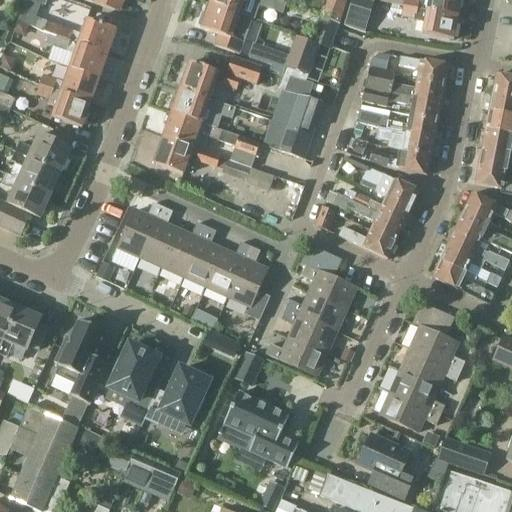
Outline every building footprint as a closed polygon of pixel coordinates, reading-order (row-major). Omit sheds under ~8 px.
[(28,0),(25,0),(18,21),(44,35),(48,24),(36,19),(41,5),(28,0)] [(94,0),(94,3),(123,13),(128,0),(94,0)] [(212,0),(210,5),(240,16),(251,20),(255,21),(260,8),(283,16),(286,6),(270,0),(212,0)] [(368,0),(352,0),(345,27),(366,33),(375,1),(368,0)] [(381,3),(404,8),(459,19),(462,0),(422,0),(423,2),(419,1),(415,0),(369,0),(375,1),(381,2),(381,3)] [(240,16),(210,5),(208,14),(203,14),(199,26),(202,30),(202,31),(220,37),(216,48),(238,56),(251,20),(240,16)] [(459,19),(404,8),(402,18),(414,21),(414,22),(425,25),(423,36),(454,42),(459,19)] [(320,18),(310,44),(320,47),(330,51),(339,25),(320,18)] [(45,35),(58,40),(108,57),(117,32),(87,21),(83,34),(49,23),(45,35)] [(18,23),(14,33),(20,35),(26,33),(28,27),(18,23)] [(309,77),(320,47),(310,44),(297,39),(286,69),(309,77)] [(75,57),(70,71),(99,82),(101,77),(104,76),(106,69),(104,67),(108,57),(58,40),(54,50),(75,57)] [(270,72),(283,76),(289,58),(277,54),(270,72)] [(372,63),(370,71),(386,75),(390,57),(379,55),(372,63)] [(4,58),(0,69),(11,73),(13,66),(10,60),(4,58)] [(418,81),(446,86),(449,67),(401,59),(399,68),(419,72),(418,81)] [(182,87),(180,91),(210,102),(216,85),(237,92),(241,82),(257,88),(263,71),(233,60),(227,77),(190,64),(185,77),(181,77),(178,85),(182,87)] [(45,78),(41,89),(91,106),(99,82),(70,71),(65,85),(45,78)] [(370,71),(366,89),(442,104),(446,86),(418,81),(416,90),(393,86),(395,76),(386,75),(370,71)] [(511,79),(496,77),(493,96),(511,99),(511,79)] [(285,93),(309,99),(314,86),(290,81),(285,93)] [(91,106),(41,89),(37,98),(50,102),(49,106),(57,108),(53,120),(82,130),(91,106)] [(413,107),(411,117),(439,122),(442,104),(366,89),(362,104),(387,109),(388,103),(413,107)] [(236,111),(210,102),(180,91),(172,115),(201,126),(217,131),(221,118),(232,121),(236,111)] [(0,94),(0,106),(12,113),(17,103),(0,94)] [(511,99),(493,96),(489,113),(511,117),(511,99)] [(297,97),(287,128),(313,137),(324,104),(297,97)] [(0,106),(0,120),(7,123),(12,113),(0,106)] [(486,132),(511,136),(511,117),(489,113),(486,132)] [(357,124),(357,125),(435,141),(439,122),(411,117),(409,127),(389,123),(390,119),(366,114),(365,117),(360,116),(358,125),(357,124)] [(223,133),(217,131),(201,126),(172,115),(163,140),(193,150),(198,136),(235,149),(234,151),(255,159),(260,146),(223,133)] [(406,143),(404,153),(432,159),(435,141),(357,125),(354,137),(382,144),(384,138),(406,143)] [(304,162),(313,137),(287,128),(278,153),(304,162)] [(511,136),(486,132),(482,151),(511,156),(511,136)] [(16,153),(61,174),(72,151),(40,136),(33,150),(20,144),(16,153)] [(193,150),(163,140),(154,167),(183,177),(191,156),(198,159),(197,163),(223,173),(222,175),(245,183),(250,170),(193,150)] [(347,156),(362,160),(368,145),(352,142),(347,156)] [(432,159),(404,153),(402,163),(390,161),(391,157),(374,151),(370,163),(388,169),(400,172),(428,177),(432,159)] [(511,156),(482,151),(479,168),(507,174),(509,165),(511,165),(511,156)] [(19,182),(51,197),(61,174),(16,153),(12,163),(25,168),(19,181),(19,182)] [(507,174),(479,168),(475,187),(502,192),(501,196),(511,197),(511,184),(505,183),(507,174)] [(376,193),(386,198),(412,210),(420,193),(394,181),(394,182),(383,177),(368,170),(366,174),(363,181),(379,188),(376,193)] [(10,207),(20,211),(31,216),(40,220),(51,197),(19,182),(19,181),(6,176),(2,185),(14,191),(7,206),(10,207)] [(382,207),(347,191),(344,199),(404,227),(412,210),(386,198),(382,207)] [(375,224),(371,232),(396,244),(404,227),(344,199),(331,193),(326,203),(349,214),(350,212),(375,224)] [(472,196),(464,213),(490,225),(494,216),(505,221),(510,225),(511,225),(511,213),(509,213),(498,208),(472,196)] [(0,227),(0,228),(10,207),(7,206),(0,202),(0,227)] [(118,250),(140,260),(164,209),(154,205),(148,217),(136,211),(118,250)] [(0,228),(10,232),(20,211),(10,207),(0,228)] [(140,260),(162,270),(180,232),(168,226),(173,214),(164,209),(140,260)] [(323,210),(316,228),(328,233),(335,215),(323,210)] [(20,211),(10,232),(22,238),(31,216),(20,211)] [(456,230),(482,242),(511,255),(511,243),(497,237),(496,239),(486,234),(490,225),(464,213),(456,230)] [(162,270),(184,280),(207,229),(198,225),(192,237),(180,232),(162,270)] [(184,280),(206,290),(224,252),(211,246),(217,234),(207,229),(184,280)] [(396,244),(371,232),(367,240),(343,229),(339,238),(363,249),(388,261),(396,244)] [(449,246),(485,263),(505,273),(510,264),(489,254),(488,256),(478,251),(482,242),(456,230),(449,246)] [(206,290),(228,300),(251,249),(241,245),(236,257),(224,252),(206,290)] [(449,246),(441,263),(467,275),(471,266),(482,271),(485,263),(449,246)] [(301,266),(306,268),(312,271),(320,253),(309,248),(301,266)] [(251,249),(228,300),(251,310),(247,318),(260,323),(270,300),(258,294),(268,272),(255,266),(261,254),(251,249)] [(331,257),(320,253),(312,271),(323,276),(331,257)] [(323,276),(334,280),(342,262),(331,257),(323,276)] [(467,275),(441,263),(433,280),(458,293),(458,292),(490,307),(495,297),(474,287),(477,280),(467,275)] [(103,265),(97,278),(108,283),(114,270),(103,265)] [(314,284),(308,296),(347,313),(357,291),(334,280),(323,276),(312,271),(306,268),(301,279),(314,284)] [(487,285),(497,290),(502,280),(491,275),(487,285)] [(290,303),(286,313),(337,336),(347,313),(308,296),(303,309),(290,303)] [(0,346),(16,308),(0,301),(0,346)] [(413,326),(420,329),(446,341),(450,332),(455,320),(422,305),(413,326)] [(183,315),(190,319),(194,311),(187,307),(183,315)] [(16,308),(0,346),(0,355),(8,359),(13,346),(28,352),(30,347),(40,351),(50,329),(40,324),(42,319),(16,308)] [(198,324),(202,314),(197,311),(192,321),(198,324)] [(294,328),(289,340),(328,357),(337,336),(286,313),(282,323),(294,328)] [(72,398),(89,406),(108,365),(96,359),(107,335),(95,330),(97,326),(84,320),(82,324),(80,323),(73,340),(67,337),(55,364),(61,366),(56,377),(77,387),(72,398)] [(420,329),(410,352),(461,374),(466,365),(453,359),(459,346),(455,345),(446,341),(420,329)] [(477,329),(467,336),(474,347),(484,339),(477,329)] [(450,332),(446,341),(455,345),(459,336),(450,332)] [(511,342),(503,339),(492,362),(511,371),(511,342)] [(328,357),(289,340),(283,353),(271,347),(266,357),(318,380),(328,357)] [(221,354),(233,360),(239,346),(227,341),(221,354)] [(142,428),(145,420),(158,392),(147,387),(159,359),(145,353),(146,349),(133,343),(132,347),(130,346),(123,363),(119,361),(113,374),(117,376),(110,390),(131,399),(122,419),(142,428)] [(349,365),(354,354),(346,350),(341,361),(349,365)] [(410,352),(400,374),(439,391),(444,379),(457,384),(461,374),(410,352)] [(252,388),(263,364),(247,356),(236,380),(252,388)] [(158,392),(145,420),(158,426),(163,414),(190,426),(196,413),(200,414),(206,401),(203,400),(210,383),(204,380),(206,376),(193,370),(191,374),(181,369),(168,397),(158,392)] [(400,374),(391,395),(442,418),(446,409),(433,403),(439,391),(400,374)] [(239,395),(222,431),(221,431),(219,435),(220,436),(218,441),(250,455),(251,453),(288,471),(299,446),(281,437),(290,418),(239,395)] [(442,418),(391,395),(381,418),(419,435),(425,422),(437,428),(442,418)] [(11,452),(28,460),(10,501),(17,504),(34,511),(43,511),(62,471),(72,446),(79,431),(29,409),(20,430),(11,452)] [(0,457),(7,460),(11,452),(20,430),(5,424),(0,435),(0,457)] [(79,431),(72,446),(96,456),(102,441),(79,431)] [(427,434),(423,444),(434,449),(439,439),(427,434)] [(116,445),(127,450),(132,439),(125,436),(119,438),(116,445)] [(358,466),(372,473),(367,487),(378,491),(404,503),(415,479),(402,473),(410,455),(371,437),(358,466)] [(445,439),(437,462),(463,471),(471,448),(445,439)] [(108,469),(127,477),(130,470),(136,456),(118,448),(108,469)] [(152,479),(158,465),(136,456),(130,470),(147,477),(152,479)] [(179,462),(175,469),(182,473),(186,474),(189,467),(186,465),(179,462)] [(158,465),(152,479),(175,489),(181,476),(158,465)] [(309,474),(295,468),(291,479),(304,484),(309,474)] [(62,471),(43,511),(56,511),(72,476),(62,471)] [(316,473),(315,476),(309,491),(320,495),(325,481),(326,477),(316,473)] [(511,511),(511,494),(447,473),(433,511),(511,511)] [(415,511),(416,511),(329,477),(320,498),(355,511),(415,511)] [(184,481),(177,494),(186,498),(192,485),(184,481)] [(271,511),(272,511),(283,490),(272,485),(261,507),(271,511)] [(0,511),(13,511),(17,504),(10,501),(0,496),(0,511)] [(277,511),(300,511),(296,510),(282,503),(277,511)]
